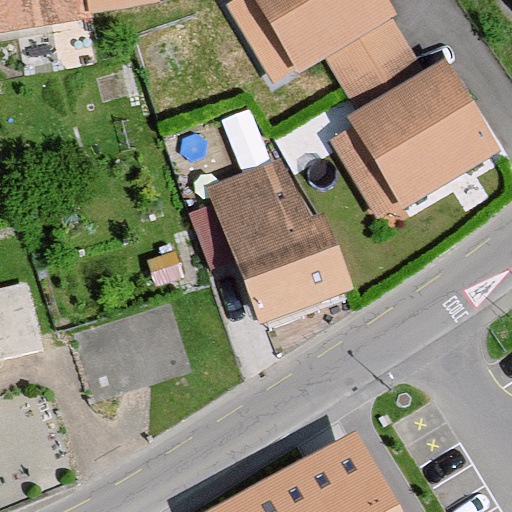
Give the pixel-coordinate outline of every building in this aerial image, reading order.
[(0,0),(0,39),(159,20),(156,0),(0,0)] [(370,0),(240,0),(227,8),(270,80),(326,47),(370,119),(324,146),(371,224),(484,156),(431,68),(414,73),(370,0)] [(284,161),(188,198),(238,325),(334,288),(284,161)] [(0,354),(37,347),(24,288),(0,292),(0,354)] [(114,308),(118,340),(154,335),(158,365),(182,362),(174,300),(114,308)] [(398,511),(358,437),(218,511),(398,511)]
